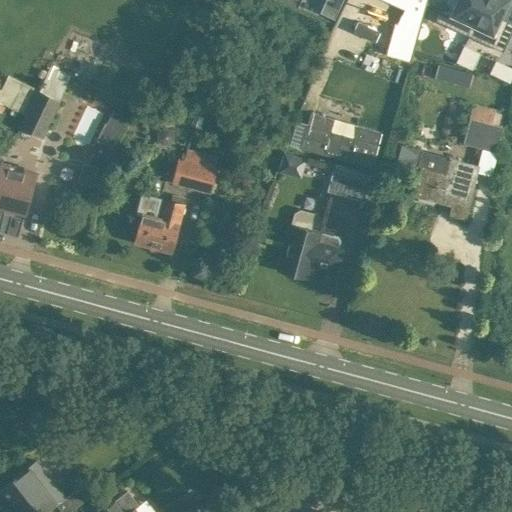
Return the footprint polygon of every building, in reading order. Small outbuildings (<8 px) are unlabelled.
[(325,0),(320,12),(334,19),(343,0),(325,0)] [(401,13),(391,52),(413,58),(428,0),(400,0),(406,2),(401,13)] [(444,0),(435,19),(467,34),(482,0),(444,0)] [(487,44),(498,49),(510,22),(500,17),(507,0),(482,0),(467,34),(487,44)] [(210,34),(195,29),(190,43),(205,48),(210,34)] [(511,74),(511,68),(496,61),(491,72),(509,80),(511,74)] [(24,114),(18,126),(42,138),(48,127),(55,113),(61,101),(59,100),(38,89),(37,88),(24,114)] [(470,116),(462,142),(494,152),(506,112),(473,102),(469,116),(470,116)] [(110,124),(101,142),(113,148),(128,118),(113,111),(107,123),(110,124)] [(170,128),(163,127),(158,132),(157,138),(162,144),(169,144),(174,140),(174,133),(170,128)] [(232,187),(249,194),(268,148),(252,141),(232,187)] [(419,166),(422,152),(402,147),(398,161),(419,166)] [(216,168),(213,167),(216,156),(187,149),(184,159),(179,158),(173,181),(210,191),(216,168)] [(449,214),(466,219),(480,165),(450,157),(446,173),(421,166),(413,195),(451,205),(449,214)] [(0,165),(0,205),(25,212),(36,171),(23,167),(22,172),(8,168),(10,164),(1,161),(0,165)] [(356,198),(363,173),(334,165),(327,190),(356,198)] [(184,203),(165,198),(160,215),(143,210),(135,241),(171,251),(184,203)] [(337,236),(322,232),(318,231),(321,219),(318,214),(300,210),(295,212),(292,224),(290,224),(278,269),(309,278),(313,266),(336,272),(343,247),(339,246),(340,241),(337,236)] [(303,434),(290,437),(292,448),(305,445),(303,434)] [(262,453),(263,462),(263,465),(280,463),(278,451),(262,453)] [(58,502),(64,497),(35,460),(20,472),(9,481),(0,487),(0,501),(5,508),(17,499),(26,511),(45,511),(50,509),(58,502)] [(462,472),(459,483),(458,487),(474,491),(477,476),(462,472)] [(137,511),(134,508),(138,505),(127,490),(114,499),(97,511),(137,511)] [(176,497),(163,508),(166,511),(191,511),(202,503),(193,493),(181,502),(176,497)]
